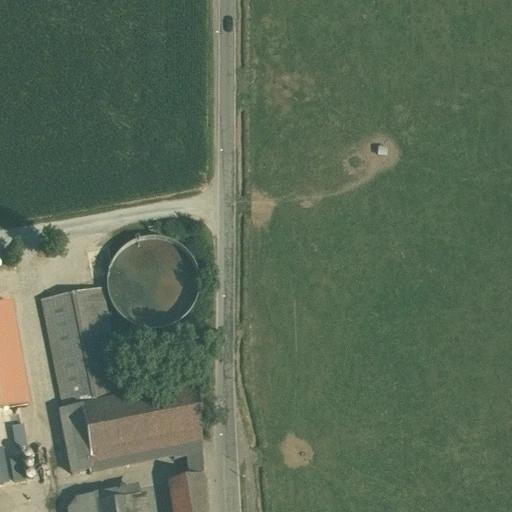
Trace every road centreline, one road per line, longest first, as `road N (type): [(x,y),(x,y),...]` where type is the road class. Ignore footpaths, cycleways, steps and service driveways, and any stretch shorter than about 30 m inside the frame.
road 1 (tertiary): [(231,511),(225,0)]
road 2 (track): [(223,200),(0,239)]
